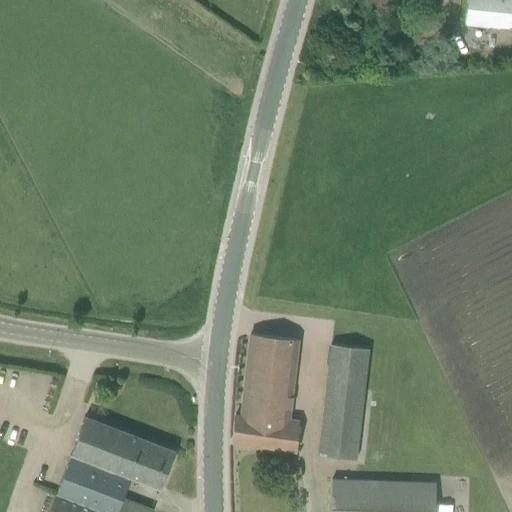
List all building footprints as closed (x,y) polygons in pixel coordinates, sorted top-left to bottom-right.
[(511,0),(467,0),(465,25),(482,27),(511,29),(511,0)] [(233,442),(295,452),(300,421),(290,420),(298,339),(250,335),(244,416),(235,415),(233,442)] [(317,456),(356,460),(369,349),(330,345),(317,456)] [(88,460),(114,470),(128,434),(85,417),(56,494),(72,501),(73,498),(88,460)] [(128,434),(114,470),(130,477),(160,490),(170,463),(174,452),(128,434)] [(434,511),(436,483),(332,479),(330,511),(434,511)] [(56,494),(48,511),(75,511),(79,503),(72,501),(56,494)] [(152,511),(153,509),(122,497),(116,511),(151,511),(152,511)] [(79,503),(75,511),(100,511),(101,511),(79,503)]
